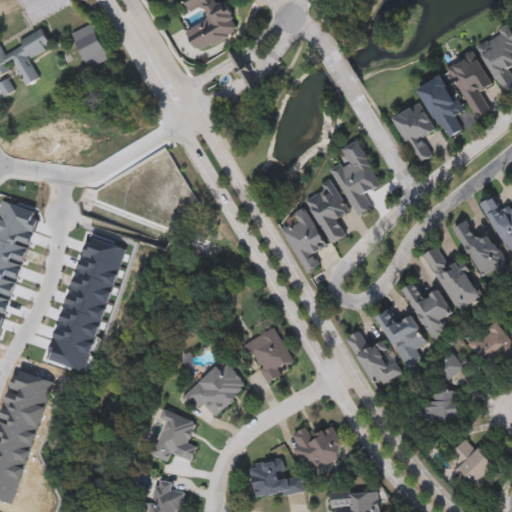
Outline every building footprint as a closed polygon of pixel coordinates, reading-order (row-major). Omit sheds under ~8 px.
[(71,35),(92,25),(109,59),(89,69),(71,35)] [(511,89),(502,94),(481,41),(511,28),(511,67),(509,69),(511,77),(511,89)] [(0,79),(0,50),(3,56),(43,32),(50,45),(29,58),(41,78),(28,86),(18,69),(0,79)] [(477,120),(449,68),(478,53),(496,85),(483,91),(494,111),(477,120)] [(448,140),(419,90),(446,75),(468,113),(460,118),(467,130),(448,140)] [(394,119),(422,103),(438,131),(427,138),(437,156),(421,165),(394,119)] [(333,171),(350,161),(343,150),(358,140),(386,187),(368,197),(375,209),(360,218),(333,171)] [(352,214),(342,219),(350,235),(332,245),(308,198),(336,183),(352,214)] [(309,274),(281,227),(309,211),(330,247),(317,254),(323,265),(309,274)] [(457,227),(471,221),(480,240),(495,234),(510,268),(482,281),(457,227)] [(484,297),(456,311),(427,254),(441,248),(451,267),(465,260),(484,297)] [(404,291),(419,282),(428,297),(441,290),(455,314),(444,320),(452,334),(434,344),(404,291)] [(407,370),(379,318),(394,310),(401,321),(413,314),(429,344),(419,350),(425,361),(407,370)] [(511,355),(510,353),(487,369),(468,344),(501,320),(511,335),(511,355)] [(246,345),(277,328),(295,360),(282,368),(286,375),(268,385),(246,345)] [(348,340),(362,331),(372,348),(385,341),(405,375),(386,386),(383,382),(376,386),(348,340)] [(450,382),(437,367),(453,353),(466,368),(450,382)] [(183,398),(220,365),(224,370),(231,365),(252,388),(218,418),(205,404),(196,412),(183,398)] [(436,403),(435,394),(456,392),(460,420),(427,425),(424,404),(436,403)] [(199,424),(191,443),(200,447),(193,463),(173,454),(169,463),(153,456),(167,424),(162,422),(167,410),(199,424)] [(350,451),(311,474),(296,449),(300,446),(294,436),(308,428),(314,438),(335,426),(350,451)] [(477,486),(449,458),(468,439),(496,467),(477,486)] [(253,465),(284,459),(288,479),(305,476),(307,491),(259,500),(253,465)] [(176,484),(174,492),(185,494),(181,511),(151,511),(158,481),(176,484)] [(334,492),(380,491),(380,511),(353,511),(353,508),(334,508),(334,492)]
